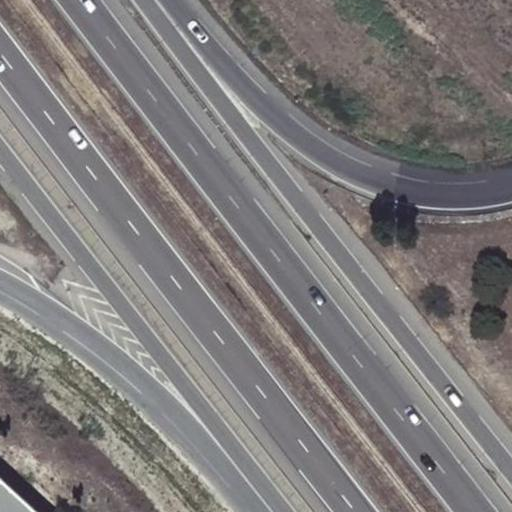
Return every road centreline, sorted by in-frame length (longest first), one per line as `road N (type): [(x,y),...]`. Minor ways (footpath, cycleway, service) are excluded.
road 1 (motorway): [(486,511),(88,0)]
road 2 (primary): [(511,471),(249,139),(150,0)]
road 3 (motorway): [(0,54),(355,511)]
road 4 (primary): [(0,148),(281,511)]
road 5 (trunk): [(511,187),(452,196),(354,171),(264,107),(170,0)]
road 6 (trunk): [(0,286),(115,358),(258,511)]
